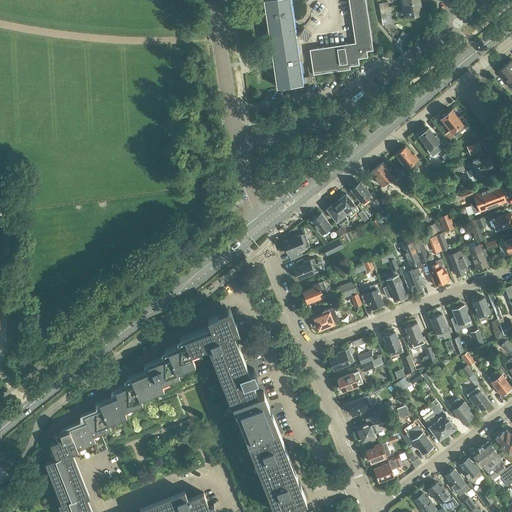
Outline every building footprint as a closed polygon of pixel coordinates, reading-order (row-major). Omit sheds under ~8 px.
[(303,84),(302,79),(295,37),(299,37),(306,42),(312,34),(304,29),(301,33),(296,33),(295,33),(294,27),(293,19),(289,0),(270,0),(264,1),(273,58),(274,62),(277,88),(288,87),(293,86),(292,86),(303,84)] [(348,0),(355,43),(354,43),(354,44),(358,43),(358,47),(347,49),(346,45),(347,45),(347,44),(310,50),(313,75),(350,69),(350,66),(359,65),(358,59),(368,58),(367,52),(373,51),(365,0),(348,0)] [(420,2),(403,5),(406,18),(423,15),(420,2)] [(389,8),(380,9),(382,19),(387,18),(386,13),(390,13),(389,8)] [(511,73),(506,66),(499,72),(511,88),(511,73)] [(461,116),(458,118),(452,110),(446,114),(445,114),(442,116),(442,118),(441,119),(455,137),(469,125),(461,116)] [(428,149),(429,150),(433,155),(443,146),(439,142),(440,141),(436,136),(435,137),(428,129),(424,132),(422,132),(420,134),(419,136),(418,137),(424,144),(423,146),(425,149),(428,149)] [(481,151),(478,144),(467,148),(469,155),(481,151)] [(397,155),(396,155),(410,173),(421,164),(418,160),(414,155),(413,156),(406,147),(401,151),(399,150),(397,152),(397,155)] [(447,153),(453,160),(458,157),(452,149),(447,153)] [(471,185),(476,183),(493,176),(491,170),(493,169),(489,157),(479,161),(478,159),(472,161),(473,162),(469,163),(471,169),(466,170),(471,185)] [(462,161),(440,170),(443,177),(464,168),(462,161)] [(383,164),(371,172),(377,180),(377,182),(379,185),(381,185),(383,187),(394,178),(393,177),(397,174),(392,168),(389,171),(383,164)] [(401,177),(395,181),(404,191),(410,186),(401,177)] [(439,177),(434,181),(446,197),(451,193),(439,177)] [(351,190),(361,203),(363,205),(369,200),(372,198),(370,195),(371,195),(361,182),(356,186),(354,186),(352,188),(352,189),(351,190)] [(468,198),(471,205),(503,194),(502,191),(503,190),(502,188),(500,187),(500,185),(475,194),(476,195),(468,198)] [(465,199),(465,198),(467,198),(467,197),(473,194),(471,189),(459,194),(462,200),(465,199)] [(337,202),(346,214),(348,213),(351,217),(359,211),(346,194),(345,195),(343,194),(341,197),(341,198),(337,202)] [(505,195),(503,195),(503,194),(471,205),(474,214),(482,211),(506,202),(505,200),(506,198),(505,195)] [(377,198),(373,202),(380,211),(383,209),(380,206),(382,205),(377,198)] [(345,215),(346,214),(337,202),(332,205),(331,205),(328,207),(328,208),(327,209),(340,226),(348,219),(345,215)] [(362,211),(358,214),(364,221),(368,218),(362,211)] [(497,219),(491,221),(489,221),(492,227),(494,226),(496,231),(500,229),(501,230),(511,226),(511,217),(510,213),(496,218),(497,219)] [(313,221),(312,222),(322,235),(332,227),(322,214),(317,217),(315,217),(313,219),(313,221)] [(454,228),(449,214),(440,217),(444,231),(454,228)] [(476,220),(478,225),(479,225),(479,228),(486,225),(483,217),(476,220)] [(381,225),(377,218),(372,222),(376,228),(381,225)] [(437,232),(432,225),(431,225),(426,229),(432,236),(437,232)] [(484,240),(479,228),(478,225),(472,228),(477,242),(484,240)] [(293,238),(284,242),(284,244),(283,245),(285,248),(286,248),(289,254),(292,253),(294,259),(302,255),(301,251),(306,249),(305,249),(310,247),(305,234),(300,236),(298,236),(297,235),(294,236),(293,238)] [(339,239),(323,248),(327,256),(343,248),(339,239)] [(505,243),(499,245),(504,257),(509,254),(509,255),(511,253),(511,239),(505,242),(505,243)] [(487,250),(497,247),(494,240),(485,244),(487,250)] [(429,259),(422,241),(414,244),(421,263),(429,259)] [(413,270),(406,272),(409,278),(408,278),(414,292),(415,291),(417,292),(419,291),(420,289),(422,289),(420,286),(425,285),(420,273),(420,274),(419,273),(424,272),(420,261),(413,242),(402,246),(409,265),(410,265),(413,270)] [(460,251),(454,254),(450,243),(448,244),(449,248),(447,249),(449,255),(452,261),(451,262),(457,275),(458,275),(459,276),(463,274),(463,273),(464,272),(463,270),(471,267),(468,259),(465,261),(463,257),(460,251)] [(469,249),(471,255),(477,269),(488,265),(485,256),(488,255),(485,249),(482,250),(480,245),(469,249)] [(303,265),(294,269),(296,273),(295,275),(297,278),(298,278),(299,280),(314,274),(319,272),(314,259),(309,261),(309,260),(302,263),(303,265)] [(396,259),(391,261),(394,271),(400,269),(396,259)] [(24,274),(23,260),(16,261),(17,274),(24,274)] [(370,279),(371,278),(376,276),(370,261),(364,264),(370,278),(370,279)] [(440,263),(438,264),(432,266),(434,271),(431,272),(433,276),(431,277),(434,285),(449,280),(445,270),(443,270),(442,268),(440,263)] [(392,296),(394,300),(406,295),(400,280),(399,281),(397,276),(387,280),(389,285),(388,285),(388,286),(384,288),(388,298),(392,296)] [(308,303),(324,297),(329,295),(324,281),(318,283),(313,285),(313,287),(303,291),(305,297),(304,299),(306,301),(308,302),(308,303)] [(354,293),(351,288),(349,282),(337,287),(341,298),(354,293)] [(378,306),(383,303),(378,290),(377,290),(375,285),(374,285),(369,287),(363,290),(365,294),(364,295),(366,302),(367,302),(369,301),(371,308),(373,308),(374,309),(378,307),(378,306)] [(504,322),(503,319),(493,293),(488,295),(499,323),(504,322)] [(358,294),(351,297),(355,308),(362,305),(358,294)] [(473,300),(473,303),(479,317),(481,322),(491,318),(489,313),(491,312),(485,298),(479,300),(477,299),(473,300)] [(453,310),(455,317),(451,319),(456,331),(471,326),(469,321),(470,320),(465,306),(459,308),(457,307),(454,308),(453,310)] [(324,314),(314,318),(316,323),(314,325),(316,328),(318,328),(318,329),(339,321),(336,314),(334,307),(328,310),(328,309),(323,312),(324,314)] [(217,370),(244,359),(233,334),(239,332),(230,310),(207,319),(211,328),(184,339),(186,345),(190,355),(191,354),(208,347),(217,370)] [(432,317),(431,319),(438,338),(443,336),(444,339),(451,336),(448,329),(443,314),(436,317),(434,316),(432,317)] [(500,324),(502,329),(503,334),(511,330),(511,325),(510,320),(500,324)] [(407,326),(406,328),(405,329),(408,336),(406,337),(409,343),(410,342),(411,344),(412,343),(414,350),(420,348),(419,346),(425,344),(423,339),(418,324),(412,326),(410,325),(407,326)] [(470,333),(476,348),(484,346),(478,330),(470,333)] [(385,335),(384,337),(383,337),(386,344),(384,344),(387,353),(389,352),(391,357),(403,352),(395,332),(390,335),(388,334),(385,335)] [(453,350),(454,355),(462,352),(456,337),(449,340),(449,341),(444,343),(447,352),(453,350)] [(501,343),(508,352),(511,349),(511,343),(508,338),(501,343)] [(115,392),(117,398),(123,413),(124,412),(143,405),(141,399),(164,390),(162,384),(180,378),(178,372),(195,365),(191,354),(190,355),(186,345),(168,352),(170,357),(148,366),(150,372),(131,379),(134,385),(115,392)] [(430,348),(424,350),(428,361),(429,360),(430,365),(435,363),(433,359),(434,358),(430,348)] [(339,355),(330,358),(332,364),(331,365),(332,368),(334,369),(334,370),(349,364),(354,362),(349,349),(344,351),(338,353),(339,355)] [(370,352),(358,356),(361,365),(371,362),(374,361),(370,352)] [(467,353),(462,356),(469,366),(474,363),(467,353)] [(409,356),(403,358),(409,375),(415,373),(409,356)] [(508,371),(509,370),(511,373),(511,359),(511,360),(510,358),(502,364),(508,371)] [(217,370),(231,404),(257,394),(252,381),(257,379),(254,370),(249,372),(244,359),(217,370)] [(371,362),(361,365),(364,372),(374,368),(371,362)] [(472,374),(466,367),(461,370),(468,378),(472,374)] [(498,370),(488,377),(492,383),(491,385),(494,388),(496,388),(500,395),(502,394),(503,394),(506,393),(506,391),(511,387),(502,375),(501,375),(498,370)] [(411,385),(423,376),(419,371),(408,379),(411,385)] [(428,371),(422,374),(429,384),(435,380),(428,371)] [(353,373),(338,379),(340,385),(339,387),(340,389),(342,390),(343,391),(349,389),(350,391),(358,388),(357,386),(358,385),(363,383),(359,372),(354,374),(353,373)] [(405,376),(395,384),(401,392),(411,385),(405,376)] [(488,405),(488,404),(490,403),(480,391),(477,387),(467,395),(474,406),(476,404),(481,410),(484,407),(485,407),(488,405)] [(233,405),(246,438),(277,426),(263,392),(257,394),(231,404),(231,405),(233,405)] [(364,397),(348,403),(350,409),(349,411),(350,414),(352,415),(353,416),(369,409),(368,409),(373,407),(369,395),(364,397)] [(127,418),(124,412),(123,413),(117,398),(100,405),(102,410),(84,417),(86,423),(56,435),(58,442),(51,445),(56,459),(77,451),(81,460),(107,450),(101,434),(111,430),(109,425),(127,418)] [(459,398),(454,402),(449,405),(463,423),(464,422),(466,423),(469,421),(469,418),(473,416),(468,408),(469,408),(465,402),(463,403),(459,398)] [(391,402),(377,407),(380,413),(393,408),(391,402)] [(435,413),(433,415),(447,434),(449,433),(451,433),(454,431),(454,429),(456,428),(439,405),(432,410),(435,413)] [(367,424),(357,429),(360,436),(359,437),(361,441),(362,442),(363,443),(371,440),(371,442),(376,440),(375,438),(377,438),(375,433),(391,426),(386,412),(365,419),(367,424)] [(424,421),(429,427),(439,441),(447,434),(433,415),(424,421)] [(246,438),(259,472),(290,460),(277,426),(246,438)] [(419,428),(409,435),(413,440),(422,453),(433,446),(423,433),(419,428)] [(496,438),(507,453),(508,453),(508,452),(511,456),(511,455),(511,432),(511,433),(508,432),(506,430),(503,432),(496,438)] [(397,435),(387,438),(389,444),(399,440),(397,435)] [(488,442),(480,448),(494,466),(502,460),(499,457),(488,442)] [(375,448),(366,451),(368,456),(368,458),(368,461),(370,461),(371,463),(386,457),(391,455),(386,443),(381,445),(381,444),(374,446),(375,448)] [(502,460),(494,466),(480,448),(472,454),(482,467),(486,472),(492,467),(498,475),(499,475),(508,486),(511,482),(511,468),(510,466),(505,470),(502,465),(504,464),(502,460)] [(77,451),(56,459),(45,464),(61,504),(58,505),(61,511),(92,511),(87,498),(90,497),(73,453),(77,451)] [(12,465),(2,453),(0,454),(0,472),(1,474),(12,465)] [(387,460),(389,463),(392,470),(398,468),(403,466),(401,461),(407,459),(404,453),(399,455),(399,456),(387,460)] [(224,461),(227,467),(238,463),(236,457),(224,461)] [(463,460),(463,463),(460,465),(463,469),(462,470),(468,480),(469,479),(472,483),(481,476),(479,472),(479,471),(475,465),(474,465),(469,458),(468,459),(465,458),(463,460)] [(172,462),(176,473),(183,470),(178,459),(172,462)] [(275,511),(306,500),(290,460),(259,472),(275,511)] [(176,473),(172,462),(166,464),(170,475),(176,473)] [(0,482),(9,474),(0,463),(0,482)] [(227,467),(229,473),(240,468),(238,463),(227,467)] [(389,463),(373,469),(379,482),(394,476),(392,470),(389,463)] [(166,464),(160,466),(164,478),(170,475),(166,464)] [(158,480),(164,478),(160,466),(154,469),(158,480)] [(243,474),(240,468),(229,473),(231,478),(243,474)] [(152,483),(158,480),(154,469),(148,471),(152,483)] [(449,471),(449,474),(446,476),(449,480),(448,481),(455,490),(460,496),(469,489),(468,487),(465,483),(455,469),(453,470),(451,469),(449,471)] [(152,483),(148,471),(142,474),(146,485),(152,483)] [(136,476),(140,487),(146,485),(142,474),(136,476)] [(231,478),(233,484),(245,479),(243,474),(231,478)] [(140,487),(136,476),(130,479),(134,490),(140,487)] [(124,481),(128,492),(134,490),(130,479),(124,481)] [(247,485),(245,479),(233,484),(235,489),(247,485)] [(118,483),(122,495),(128,492),(124,481),(118,483)] [(122,495),(118,483),(112,486),(116,497),(122,495)] [(429,487),(429,489),(428,490),(442,506),(451,499),(448,495),(449,495),(442,486),(440,487),(437,483),(434,485),(431,485),(429,487)] [(247,485),(235,489),(238,495),(249,490),(247,485)] [(106,488),(110,500),(116,497),(112,486),(106,488)] [(110,500),(106,488),(100,491),(104,502),(110,500)] [(482,488),(476,492),(487,506),(493,502),(482,488)] [(238,495),(240,501),(252,496),(249,490),(238,495)] [(162,500),(166,511),(216,511),(214,506),(210,507),(204,493),(188,499),(185,491),(162,500)] [(415,498),(415,500),(414,500),(420,507),(419,508),(421,511),(434,511),(437,510),(434,506),(435,506),(428,497),(426,498),(423,493),(420,496),(418,496),(415,498)] [(240,501),(242,506),(254,501),(252,496),(240,501)] [(473,511),(478,509),(469,497),(461,503),(467,511),(473,511)] [(166,511),(162,500),(139,509),(140,511),(166,511)] [(242,506),(244,511),(256,507),(254,501),(242,506)]
